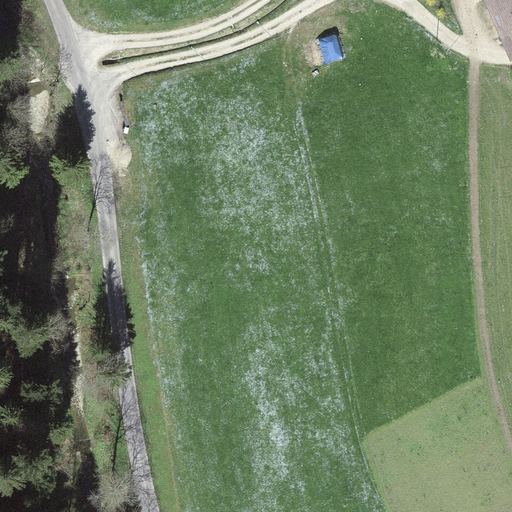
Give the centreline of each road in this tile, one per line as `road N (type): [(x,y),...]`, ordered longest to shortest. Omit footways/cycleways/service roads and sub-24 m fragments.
road 1 (unclassified): [(153,511),(83,81),(55,0)]
road 2 (track): [(318,0),(217,52),(83,81)]
road 3 (track): [(257,0),(192,35),(72,49)]
road 4 (track): [(511,58),(456,46),(400,0)]
